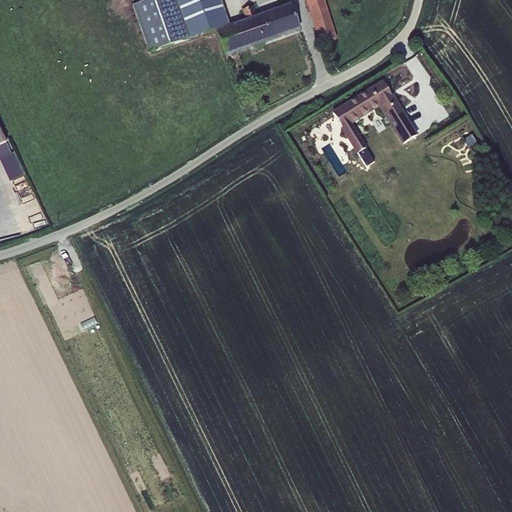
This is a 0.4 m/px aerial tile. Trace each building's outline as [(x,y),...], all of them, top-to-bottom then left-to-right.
[(149,54),(229,26),(219,0),(151,0),(132,7),(149,54)] [(323,0),(305,0),(320,45),(335,40),(323,0)] [(245,21),(216,31),(225,58),(300,31),(290,6),(256,17),(252,7),(242,10),(245,21)] [(383,83),(333,115),(366,168),(374,163),(365,150),(367,149),(353,125),(379,109),(402,146),(418,136),(393,96),(392,98),(383,83)] [(6,143),(0,145),(0,159),(11,155),(6,143)] [(328,154),(340,174),(346,170),(330,144),(324,148),(328,154)]
